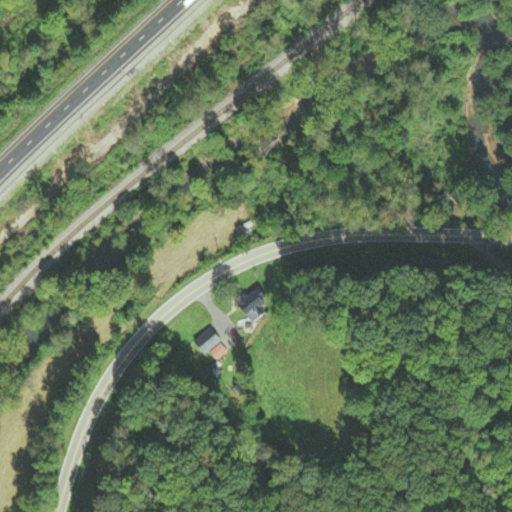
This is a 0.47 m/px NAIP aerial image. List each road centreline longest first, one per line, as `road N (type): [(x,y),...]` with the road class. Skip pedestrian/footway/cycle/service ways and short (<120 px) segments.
road 1 (tertiary): [(58,511),(104,385),(163,312),(205,281),(287,245),(335,235),(511,235)]
road 2 (motorway): [(0,171),(182,0)]
